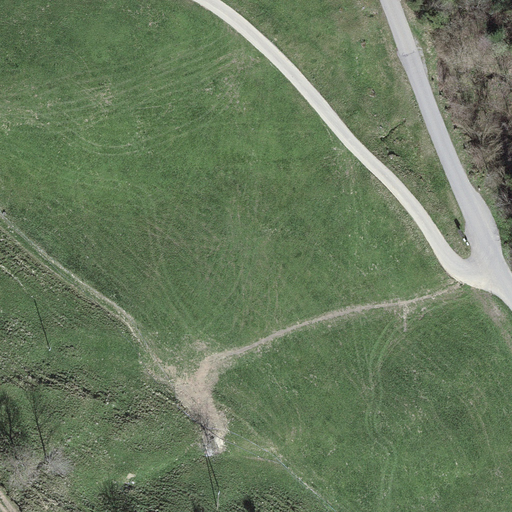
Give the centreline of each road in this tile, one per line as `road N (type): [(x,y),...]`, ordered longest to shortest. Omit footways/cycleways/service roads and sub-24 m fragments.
road 1 (track): [(499,262),(467,278),(439,254),(413,208),(253,38),(197,0)]
road 2 (unclassified): [(386,0),(473,217),(511,285)]
